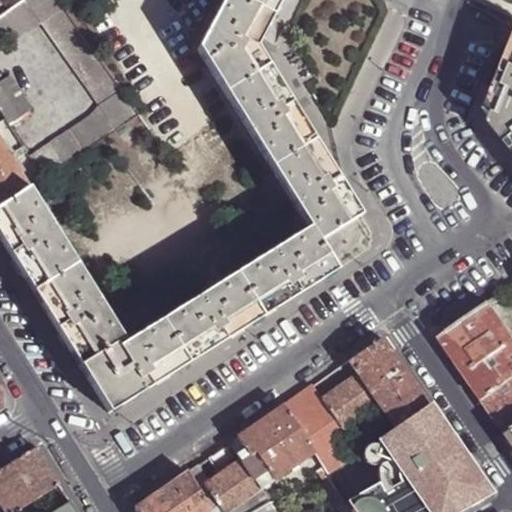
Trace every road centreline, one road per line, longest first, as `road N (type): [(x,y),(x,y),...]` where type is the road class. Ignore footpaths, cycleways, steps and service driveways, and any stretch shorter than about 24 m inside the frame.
road 1 (residential): [(98,489),(381,301)]
road 2 (residential): [(444,33),(422,52),(387,142),(445,260)]
road 3 (residential): [(511,489),(381,301)]
road 4 (residential): [(493,229),(438,139),(444,33)]
